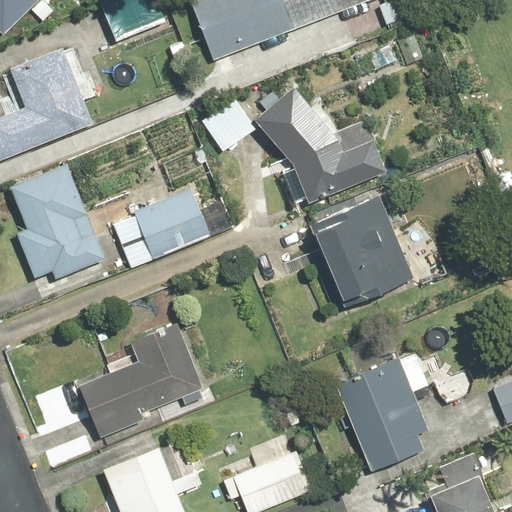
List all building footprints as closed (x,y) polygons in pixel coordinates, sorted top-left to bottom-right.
[(0,0),(0,30),(3,33),(37,0),(0,0)] [(153,0),(95,0),(96,0),(109,39),(161,20),(153,0)] [(191,0),(214,59),(370,0),(191,0)] [(25,106),(0,115),(0,160),(95,125),(64,43),(9,64),(25,106)] [(343,150),(338,138),(292,85),(254,117),(291,160),(308,202),(388,170),(375,138),(343,150)] [(69,163),(10,185),(26,227),(17,230),(34,277),(52,270),(55,280),(105,261),(69,163)] [(183,191),(128,213),(147,259),(202,238),(183,191)] [(381,194),(311,222),(345,305),(414,277),(381,194)] [(139,360),(79,383),(100,436),(144,419),(141,412),(203,388),(176,320),(130,338),(139,360)] [(401,355),(335,381),(371,468),(425,447),(419,433),(431,429),(401,355)] [(511,377),(488,386),(501,423),(511,418),(511,377)] [(184,511),(158,444),(103,466),(121,511),(128,511),(132,511),(184,511)] [(297,450),(232,475),(247,511),(257,511),(313,490),(297,450)] [(499,511),(474,450),(439,465),(446,482),(430,489),(438,511),(499,511)]
